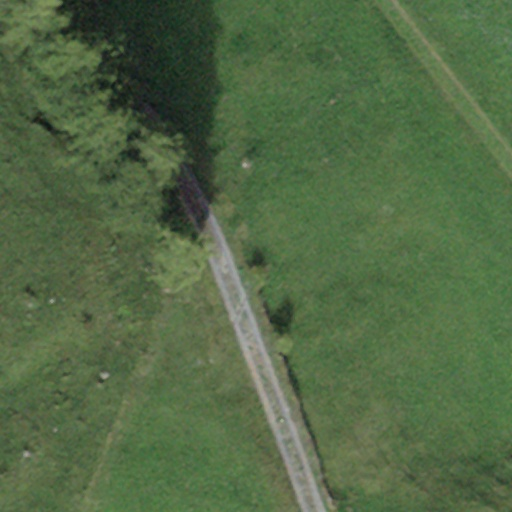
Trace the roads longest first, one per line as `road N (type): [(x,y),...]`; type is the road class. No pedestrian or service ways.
road 1 (track): [(66,0),(251,319),(315,511)]
road 2 (track): [(380,0),(511,176)]
